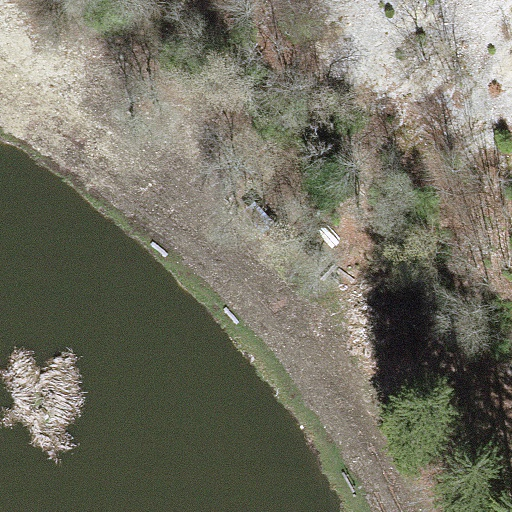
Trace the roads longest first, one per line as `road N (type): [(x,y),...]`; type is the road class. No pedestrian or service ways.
road 1 (track): [(0,83),(164,203),(257,286)]
road 2 (track): [(394,511),(308,339),(257,286)]
